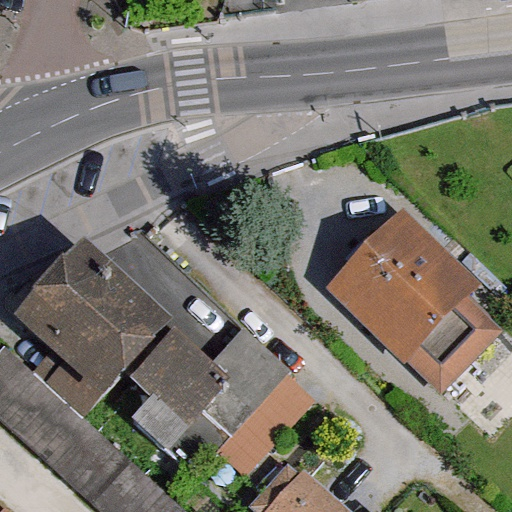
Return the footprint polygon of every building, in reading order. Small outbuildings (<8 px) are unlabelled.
[(511,0),(494,0),(496,10),(511,7),(511,0)] [(405,232),(344,296),(445,391),(452,384),(464,394),(484,372),(473,362),(498,336),(461,302),(470,293),(405,232)] [(165,334),(86,261),(28,324),(72,365),(49,390),(84,421),(126,376),(165,334)] [(258,418),(211,375),(165,334),(126,376),(154,403),(135,423),(199,482),(225,454),(258,418)] [(211,375),(258,418),(295,378),(248,335),(211,375)] [(0,419),(101,511),(182,511),(84,421),(49,390),(6,350),(0,355),(0,419)] [(284,441),(258,418),(225,454),(250,478),(284,441)] [(258,511),(337,511),(308,485),(305,489),(291,476),(258,511)]
